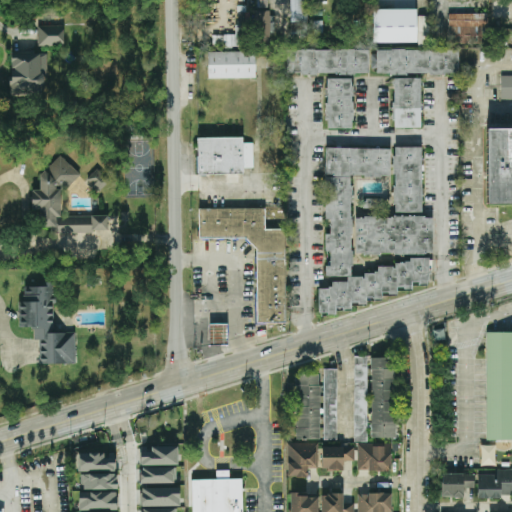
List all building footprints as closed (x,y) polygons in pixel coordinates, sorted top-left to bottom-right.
[(267,0),(257,0),(257,8),(267,8),(267,0)] [(290,0),(291,23),(307,22),(306,0),(290,0)] [(416,10),(373,9),(373,43),(416,43),(416,10)] [(213,47),(243,46),(243,26),(254,26),(254,43),(271,42),(270,33),(274,33),(273,11),(236,12),(237,35),(213,36),(213,47)] [(487,14),(449,14),(449,45),(488,44),(487,14)] [(38,46),(63,46),(64,26),(38,26),(38,46)] [(368,50),(286,50),(287,75),(368,74),(368,50)] [(458,50),(377,50),(377,75),(393,75),(394,128),(421,128),(420,75),(458,74),(458,50)] [(255,52),(208,52),(208,79),(255,78),(255,52)] [(46,54),(10,54),(10,96),(45,96),(46,54)] [(511,76),(501,76),(501,100),(511,99),(511,76)] [(353,129),(353,79),(326,79),(326,129),(353,129)] [(511,128),(486,129),(487,204),(511,204),(511,128)] [(253,143),(243,143),(243,138),(197,139),(198,175),(244,174),(243,168),(253,168),(253,143)] [(394,147),(394,218),(355,217),(355,254),(432,255),(432,217),(421,217),(422,147),(394,147)] [(352,277),(350,177),(390,176),(389,148),(324,149),(325,209),(332,230),(325,232),(325,252),(330,252),(330,265),(325,267),(325,277),(331,277),(331,286),(318,290),(318,315),(335,314),(335,309),(351,309),(351,306),(397,292),(397,289),(412,289),(412,284),(430,284),(429,258),(419,258),(364,275),(364,277),(352,277)] [(61,217),(61,190),(74,190),(74,163),(48,163),(48,173),(40,173),(40,191),(32,191),(32,210),(41,210),(41,228),(51,228),(51,232),(108,232),(108,217),(61,217)] [(87,179),(98,191),(110,181),(98,168),(87,179)] [(285,229),(265,230),(265,209),(199,209),(199,240),(256,239),(257,323),(286,323),(285,229)] [(19,327),(18,302),(23,302),(23,287),(53,286),(53,296),(56,298),(55,304),(53,305),(53,328),(59,333),(74,333),(75,364),(39,364),(40,340),(34,340),(33,326),(19,327)] [(228,345),(227,324),(208,324),(209,345),(228,345)] [(444,328),(432,330),(433,342),(445,340),(444,328)] [(486,440),(511,440),(511,332),(487,332),(486,440)] [(354,442),(368,442),(367,356),(353,356),(354,442)] [(395,438),(394,358),(371,358),(371,438),(395,438)] [(337,440),(338,370),(324,369),(323,440),(337,440)] [(296,440),(320,440),(319,374),(296,375),(296,440)] [(287,477),(307,477),(307,469),(317,469),(317,443),(287,444),(287,477)] [(357,471),(384,472),(384,466),(391,466),(391,444),(358,444),(357,471)] [(496,446),(481,446),(481,466),(496,466),(496,446)] [(354,447),(322,447),(322,470),(343,470),(343,461),(354,461),(354,447)] [(78,454),(78,472),(116,471),(115,458),(104,458),(104,453),(78,454)] [(478,498),(511,497),(511,469),(478,471),(478,498)] [(192,511),(242,511),(241,479),(230,480),(229,471),(216,471),(216,480),(191,481),(192,511)] [(81,490),(117,490),(117,475),(81,474),(81,490)] [(463,498),(464,488),(474,489),(474,475),(442,474),(441,497),(463,498)] [(79,511),(117,510),(116,492),(78,493),(79,511)] [(343,494),(321,494),(320,511),(354,511),(354,504),(343,504),(343,494)] [(391,511),(392,494),(358,494),(357,511),(391,511)] [(318,511),(318,495),(290,495),(289,511),(318,511)]
